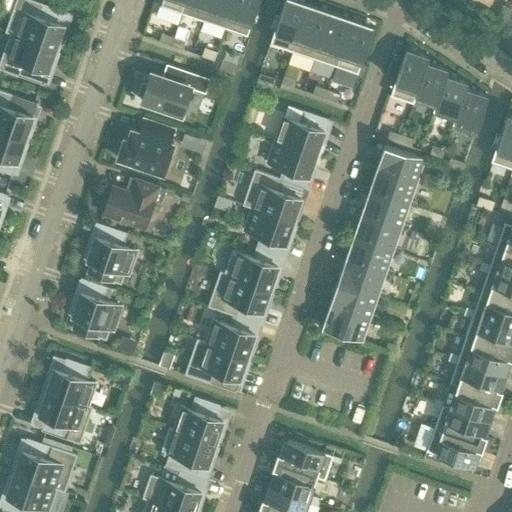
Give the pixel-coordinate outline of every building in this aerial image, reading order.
[(33,0),(15,0),(5,31),(60,49),(64,36),(60,35),(68,12),(33,0)] [(161,0),(159,5),(182,13),(185,0),(161,0)] [(185,0),(182,13),(203,20),(210,0),(185,0)] [(210,0),(203,20),(225,28),(234,0),(210,0)] [(234,0),(225,28),(246,35),(247,36),(259,0),(234,0)] [(271,43),(292,51),(308,4),(297,0),(284,0),(270,43),(271,43)] [(292,51),(314,58),(330,11),(308,4),(292,51)] [(314,58),(335,66),(351,18),(330,11),(314,58)] [(351,18),(335,66),(358,73),(374,26),(351,18)] [(60,49),(5,31),(5,32),(9,33),(0,60),(0,69),(44,84),(51,61),(55,62),(60,49)] [(159,41),(171,45),(173,37),(162,33),(159,41)] [(173,37),(171,45),(182,49),(185,41),(173,37)] [(202,56),(214,60),(217,52),(205,48),(202,56)] [(390,95),(412,103),(428,56),(406,48),(390,95)] [(433,112),(448,69),(431,63),(427,62),(429,56),(428,56),(412,103),(413,103),(415,99),(434,106),(433,112)] [(221,62),(219,68),(228,72),(234,74),(237,65),(236,65),(222,60),(221,62)] [(452,125),(453,125),(468,82),(451,76),(447,75),(449,69),(448,69),(433,112),(454,119),(452,125)] [(141,101),(182,115),(191,87),(205,92),(209,80),(185,71),(181,83),(151,72),(147,84),(142,83),(138,95),(143,96),(141,101)] [(263,83),(272,86),(274,81),(275,78),(261,73),(260,73),(257,81),(263,83)] [(284,75),(281,83),(283,84),(293,87),(296,79),(284,75)] [(468,82),(453,125),(474,132),(475,133),(488,95),(470,89),(466,88),(468,82)] [(313,94),(324,98),(327,90),(315,86),(313,94)] [(0,130),(28,140),(33,127),(29,126),(37,103),(0,89),(0,130)] [(327,90),(324,98),(336,102),(339,94),(327,90)] [(283,116),(275,139),(320,154),(321,151),(325,141),(321,140),(328,120),(328,118),(288,105),(284,116),(283,116)] [(492,162),(511,168),(511,115),(507,114),(491,161),(492,162)] [(123,143),(118,158),(163,173),(171,149),(173,144),(170,142),(174,129),(144,119),(139,132),(131,129),(131,132),(128,140),(124,139),(123,143)] [(28,140),(0,130),(0,170),(13,175),(17,162),(20,152),(24,153),(28,140)] [(387,139),(399,143),(401,135),(390,131),(387,139)] [(401,135),(399,143),(411,147),(413,139),(401,135)] [(255,169),(254,169),(305,187),(312,166),(316,167),(319,157),(320,154),(275,139),(267,162),(283,168),(280,177),(255,169)] [(384,144),(376,168),(416,182),(423,184),(425,180),(418,178),(424,158),(384,144)] [(430,154),(441,158),(444,149),(432,145),(430,154)] [(447,166),(462,171),(465,163),(464,163),(450,158),(447,166)] [(363,168),(369,170),(372,162),(366,160),(363,168)] [(376,168),(368,191),(408,205),(416,207),(417,203),(410,200),(416,182),(376,168)] [(254,169),(243,203),(297,222),(301,209),(298,208),(305,188),(305,187),(254,169)] [(136,178),(131,192),(113,185),(103,213),(139,226),(145,228),(154,201),(161,203),(166,189),(136,178)] [(356,191),(362,193),(364,185),(358,183),(356,191)] [(368,191),(361,213),(401,227),(408,230),(409,226),(402,223),(408,205),(368,191)] [(494,202),(480,197),(479,197),(476,205),(491,210),(493,204),(494,202)] [(511,201),(503,198),(501,207),(511,210),(511,201)] [(260,235),(256,245),(282,254),(289,234),(292,235),(296,225),(297,222),(243,203),(242,204),(251,207),(244,230),(260,235)] [(348,213),(354,215),(356,208),(350,206),(348,213)] [(361,213),(353,236),(393,250),(400,252),(401,248),(394,246),(401,227),(361,213)] [(88,272),(121,283),(125,273),(128,274),(137,250),(123,245),(127,232),(96,222),(95,223),(99,225),(96,234),(93,243),(92,246),(88,245),(83,259),(92,261),(88,272)] [(511,224),(507,223),(504,222),(496,245),(511,250),(511,224)] [(340,236),(346,238),(349,230),(343,228),(340,236)] [(353,236),(345,259),(385,273),(392,275),(394,271),(386,269),(393,250),(353,236)] [(232,250),(224,272),(274,289),(278,277),(275,275),(278,264),(282,254),(256,245),(252,257),(232,250)] [(482,261),(480,265),(496,271),(511,276),(511,250),(496,245),(490,264),(482,261)] [(332,259),(338,261),(341,253),(335,251),(332,259)] [(345,259),(337,282),(377,295),(384,298),(386,294),(379,291),(385,273),(345,259)] [(487,272),(481,291),(511,301),(511,276),(496,271),(480,265),(479,269),(487,272)] [(220,270),(208,304),(259,321),(266,302),(269,303),(273,293),(274,289),(224,272),(220,270)] [(325,282),(330,284),(333,276),(327,274),(325,282)] [(112,288),(81,277),(80,279),(84,280),(78,298),(77,302),(73,301),(68,314),(77,317),(73,328),(106,339),(110,329),(113,330),(122,305),(108,301),(112,288)] [(337,282),(329,304),(377,320),(378,316),(371,314),(377,295),(337,282)] [(466,307),(465,311),(511,326),(511,301),(481,291),(474,310),(466,307)] [(317,304),(323,306),(325,298),(319,296),(317,304)] [(213,319),(206,341),(251,356),(255,344),(252,343),(254,337),(259,321),(208,304),(208,306),(233,315),(229,324),(213,319)] [(377,320),(329,304),(321,328),(362,341),(368,322),(375,324),(377,320)] [(472,318),(465,336),(511,352),(511,326),(465,311),(463,315),(472,318)] [(310,324),(318,327),(320,321),(312,318),(310,324)] [(451,352),(449,356),(502,374),(507,359),(511,361),(511,352),(465,336),(459,355),(451,352)] [(251,356),(206,341),(197,338),(185,374),(235,391),(243,369),(246,371),(250,360),(251,356)] [(456,363),(450,382),(500,399),(503,391),(501,390),(501,391),(497,389),(502,374),(449,356),(448,360),(456,363)] [(47,377),(42,390),(92,407),(92,406),(88,404),(95,382),(87,379),(91,366),(66,357),(61,370),(54,368),(52,372),(50,378),(47,377)] [(442,404),(450,406),(487,419),(492,404),(496,406),(496,407),(497,407),(500,399),(450,382),(443,400),(435,398),(434,401),(442,404)] [(92,407),(42,390),(41,393),(38,403),(41,404),(38,414),(45,417),(41,430),(80,443),(92,407)] [(169,426),(169,427),(219,444),(223,431),(220,430),(223,420),(216,417),(220,404),(195,396),(190,409),(182,406),(174,428),(169,426)] [(441,408),(434,427),(484,444),(487,436),(486,436),(481,435),(487,419),(450,406),(442,404),(442,405),(434,402),(432,406),(441,408)] [(169,453),(165,465),(196,475),(200,464),(207,466),(211,456),(214,457),(218,447),(219,444),(169,427),(161,450),(169,453)] [(440,463),(442,456),(471,466),(472,465),(471,465),(476,450),(481,451),(480,452),(482,452),(484,444),(434,427),(428,446),(424,457),(440,463)] [(15,458),(10,472),(65,490),(77,454),(26,437),(21,454),(19,460),(15,458)] [(277,453),(274,462),(317,477),(324,479),(331,460),(339,463),(341,458),(288,440),(287,441),(288,441),(283,456),(278,454),(277,453)] [(278,471),(272,486),(318,502),(319,498),(311,495),(317,477),(274,462),(272,470),(273,470),(278,471)] [(150,474),(142,497),(186,511),(197,511),(201,502),(198,501),(200,495),(205,479),(196,475),(165,465),(180,470),(176,482),(150,474)] [(65,490),(10,472),(10,474),(6,485),(10,486),(2,509),(10,511),(43,511),(45,509),(48,510),(55,488),(64,491),(65,490)] [(262,499),(259,506),(276,511),(304,511),(308,503),(316,506),(318,502),(272,486),(267,501),(263,500),(263,499),(262,499)] [(186,511),(142,497),(142,498),(147,499),(143,509),(142,511),(186,511)]
